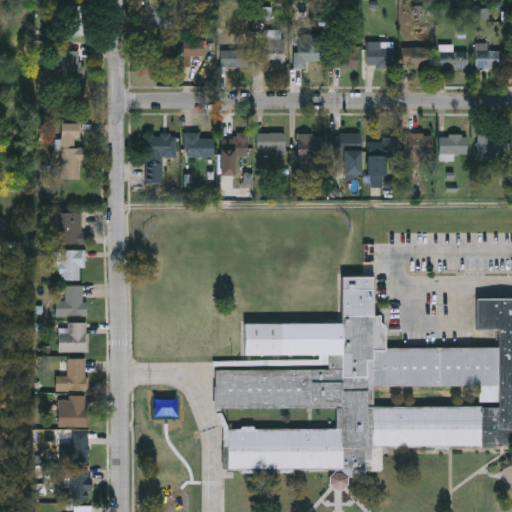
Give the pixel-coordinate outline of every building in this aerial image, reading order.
[(169,0),(169,28),(149,28),(149,0),(169,0)] [(84,34),(62,34),(62,5),(84,5),(84,34)] [(285,38),(285,67),(259,67),(259,38),(285,38)] [(154,40),(173,40),(173,67),(154,67),(154,40)] [(204,57),(191,57),(191,65),(184,65),(184,40),(204,40),(204,57)] [(306,68),(293,68),(293,42),(321,42),(321,61),(306,61),(306,68)] [(487,50),(504,50),(504,67),(476,67),(476,44),(487,44),(487,50)] [(330,67),(330,46),(358,46),(358,67),(330,67)] [(394,66),(366,66),(366,46),(394,46),(394,66)] [(402,47),(432,47),(432,68),(402,68),(402,47)] [(59,76),(59,50),(79,50),(79,61),(84,61),(84,76),(59,76)] [(250,67),(220,67),(220,50),(250,50),(250,67)] [(438,69),(438,51),(467,51),(467,69),(438,69)] [(78,122),(78,147),(85,147),(85,161),(80,161),(80,179),(61,179),(61,123),(78,122)] [(199,132),(199,137),(213,137),(213,156),(185,156),(185,132),(199,132)] [(285,132),(285,153),(257,153),(257,132),(285,132)] [(346,159),(330,159),(330,133),(361,134),(360,153),(346,153),(346,159)] [(503,140),(503,159),(478,159),(478,133),(488,133),(488,140),(503,140)] [(145,134),(176,134),(176,157),(162,157),(162,183),(145,183),(145,134)] [(248,156),(221,156),(221,134),(248,134),(248,156)] [(297,161),(297,134),(322,134),(322,161),(297,161)] [(369,134),(398,135),(397,157),(385,157),(384,183),(367,183),(369,134)] [(432,134),(432,161),(405,161),(405,134),(432,134)] [(454,160),(440,160),(440,135),(467,135),(467,154),(454,154),(454,160)] [(50,244),(50,213),(82,213),(82,244),(50,244)] [(80,268),(80,280),(59,280),(59,250),(84,250),(84,268),(80,268)] [(380,321),(385,325),(385,347),(498,346),(498,328),(476,328),(476,297),(511,297),(511,445),(382,445),(382,468),(227,468),(227,427),(336,427),(335,407),(214,407),(214,368),(318,368),(318,354),(244,354),(244,322),(341,322),(341,274),(374,274),(374,315),(380,315),(380,321)] [(64,316),(64,285),(86,285),(86,316),(64,316)] [(203,312),(181,312),(181,330),(203,330),(203,312)] [(87,323),(87,352),(59,352),(59,323),(87,323)] [(203,339),(183,339),(183,357),(203,357),(203,339)] [(172,358),(172,341),(151,341),(151,358),(172,358)] [(86,390),(56,390),(56,376),(67,376),(67,358),(86,358),(86,390)] [(204,407),(204,366),(184,366),(184,407),(204,407)] [(173,410),(173,387),(172,387),(172,368),(153,368),(153,410),(173,410)] [(87,427),(58,427),(58,397),(87,397),(87,427)] [(89,464),(67,464),(67,432),(89,432),(89,464)] [(210,454),(210,437),(192,437),(192,454),(210,454)] [(179,439),(159,439),(159,456),(179,456),(179,439)] [(70,469),(90,469),(90,500),(70,500),(70,469)] [(344,485),(332,484),(333,472),(344,473),(344,485)]
